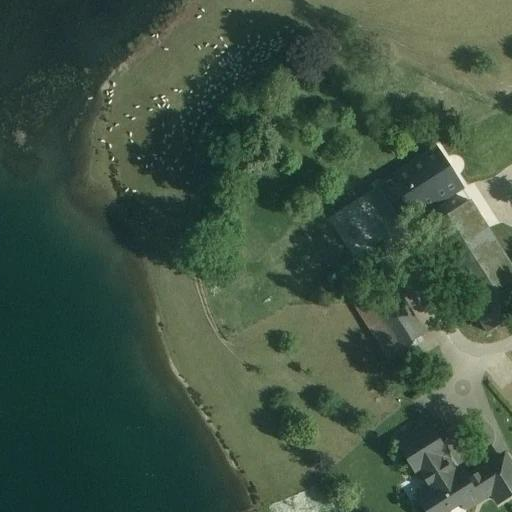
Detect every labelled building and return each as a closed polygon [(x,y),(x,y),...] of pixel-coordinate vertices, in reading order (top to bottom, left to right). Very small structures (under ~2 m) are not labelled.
[(438,148),(381,185),(406,225),(419,216),(439,204),(463,188),(438,148)] [(447,216),(427,229),(424,231),(488,333),(511,317),(511,265),(511,264),(471,201),(447,216)] [(439,204),(419,216),(427,229),(447,216),(439,204)] [(390,279),(354,302),(389,357),(425,334),(390,279)] [(492,491),(480,472),(467,480),(462,472),(461,470),(459,471),(455,474),(444,457),(446,456),(447,456),(448,455),(447,453),(447,454),(430,427),(429,425),(428,426),(428,427),(401,444),(400,444),(399,445),(400,447),(400,446),(417,473),(418,475),(419,473),(420,473),(431,489),(419,497),(419,496),(417,498),(418,499),(419,499),(427,511),(465,511),(467,507),(492,491)] [(480,472),(492,491),(493,491),(499,501),(500,503),(501,502),(501,501),(511,494),(511,467),(505,457),(506,457),(505,456),(503,457),(482,471),(482,470),(480,472)]
